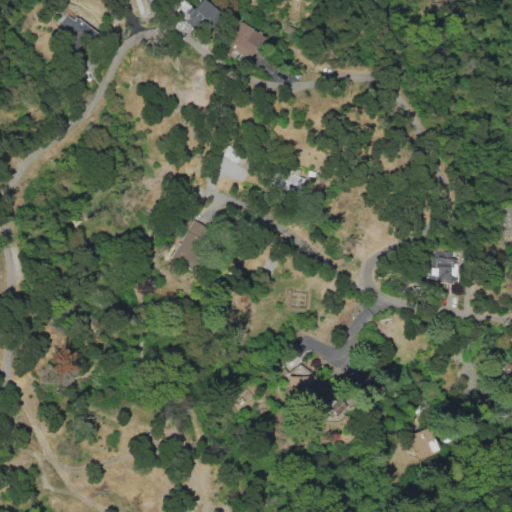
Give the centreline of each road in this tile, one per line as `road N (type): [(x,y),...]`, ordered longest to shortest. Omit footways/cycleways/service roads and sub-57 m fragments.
road 1 (residential): [(366,276),(411,236),(432,231),(445,209),(431,155),(390,92),(370,79),(265,85),(168,31),(130,36),(93,98),(24,158),(7,184),(5,372)]
road 2 (residential): [(511,321),(406,305),(377,295),(366,276)]
